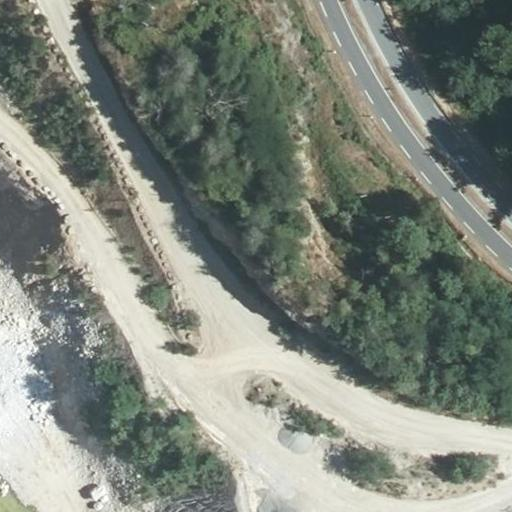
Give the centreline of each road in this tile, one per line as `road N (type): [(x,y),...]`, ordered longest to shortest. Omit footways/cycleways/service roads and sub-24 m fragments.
road 1 (track): [(52,0),(217,293),(342,397),(389,424),(511,444)]
road 2 (track): [(429,511),(336,504),(282,480),(235,434),(85,232),(0,142)]
road 3 (primary): [(329,0),(372,84),(436,174),(511,255)]
road 4 (primary): [(511,211),(400,69),(366,0)]
